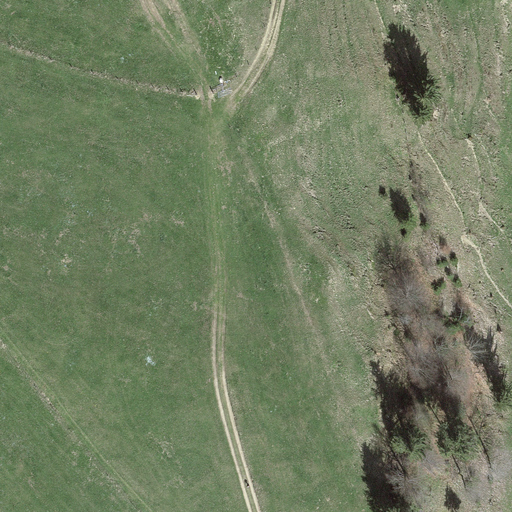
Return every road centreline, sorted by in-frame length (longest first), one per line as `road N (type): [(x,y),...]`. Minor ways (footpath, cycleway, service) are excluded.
road 1 (track): [(275,0),(217,152),(217,372),(255,511)]
road 2 (track): [(217,152),(187,65),(147,0)]
